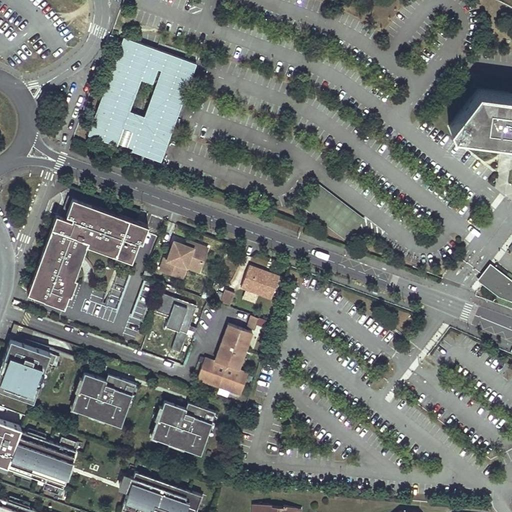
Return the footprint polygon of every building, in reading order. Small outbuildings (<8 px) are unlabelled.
[(194,64),(121,37),(85,134),(114,145),(121,128),(129,131),(124,146),(130,148),(129,151),(158,161),(194,64)] [(511,91),(479,87),(450,125),(453,133),(507,140),(511,141),(511,91)] [(303,207),(348,241),(364,220),(319,185),(303,207)] [(56,214),(55,217),(64,220),(65,217),(73,196),(68,194),(61,214),(56,212),(56,214)] [(64,220),(55,217),(27,291),(64,305),(81,258),(87,243),(88,239),(98,242),(96,246),(131,259),(139,239),(145,223),(73,196),(65,217),(64,220)] [(145,223),(139,239),(142,241),(148,224),(145,223)] [(194,246),(186,268),(199,272),(209,245),(185,237),(183,243),(194,246)] [(183,243),(172,238),(165,257),(164,260),(186,268),(194,246),(183,243)] [(164,260),(165,257),(162,256),(158,269),(183,277),(186,268),(164,260)] [(492,265),(490,263),(477,279),(479,281),(482,284),(495,267),(492,265)] [(249,266),(241,286),(271,297),(279,277),(249,266)] [(511,279),(495,267),(482,284),(498,296),(511,300),(511,279)] [(196,304),(160,291),(153,312),(167,318),(165,325),(176,329),(169,348),(180,352),(188,329),(195,332),(196,327),(189,325),(196,304)] [(224,291),(220,300),(230,304),(233,294),(224,291)] [(249,314),(247,323),(262,326),(264,317),(249,314)] [(227,322),(214,359),(237,368),(251,331),(227,322)] [(9,338),(0,362),(0,386),(33,398),(49,353),(9,338)] [(248,373),(204,357),(196,378),(240,393),(248,373)] [(82,368),(70,402),(119,420),(134,379),(106,369),(103,376),(82,368)] [(162,395),(149,431),(199,450),(215,408),(186,396),(183,403),(162,395)] [(0,418),(0,466),(6,469),(6,467),(44,480),(42,488),(60,494),(76,449),(74,448),(77,440),(61,435),(58,442),(19,428),(20,426),(0,418)] [(141,511),(193,511),(200,493),(135,469),(133,474),(124,470),(120,482),(132,486),(124,506),(141,511)] [(49,511),(0,494),(0,511),(49,511)] [(252,503),(252,511),(299,511),(300,507),(282,504),(282,506),(269,504),(269,503),(252,503)]
